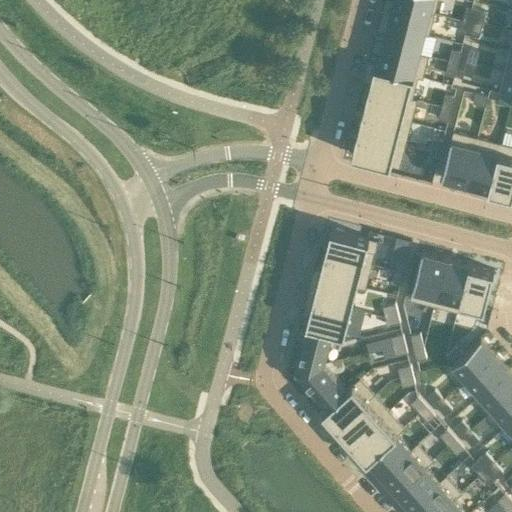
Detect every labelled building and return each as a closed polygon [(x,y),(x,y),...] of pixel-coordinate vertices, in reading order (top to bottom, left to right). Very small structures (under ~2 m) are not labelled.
[(392,0),(386,21),(425,31),(424,32),(429,33),(435,11),(392,0)] [(391,0),(392,0),(435,11),(437,0),(391,0)] [(466,4),(463,17),(472,20),(476,7),(466,4)] [(476,7),(472,20),(482,22),(485,9),(476,7)] [(463,17),(460,30),(469,32),(472,20),(463,17)] [(472,20),(469,32),(479,35),(482,22),(472,20)] [(386,21),(381,42),(419,52),(419,51),(429,53),(431,54),(436,35),(429,33),(424,32),(425,31),(386,21)] [(375,62),(375,63),(418,74),(418,75),(423,76),(429,53),(419,51),(419,52),(381,42),(375,62)] [(469,46),(466,59),(475,62),(479,49),(469,46)] [(451,47),(448,59),(458,62),(461,49),(451,47)] [(448,59),(445,72),(455,74),(458,62),(448,59)] [(466,59),(462,72),(472,74),(475,62),(466,59)] [(374,62),(368,85),(412,96),(413,95),(418,75),(418,74),(375,63),(375,62),(374,62)] [(511,70),(504,69),(499,90),(511,93),(511,70)] [(368,85),(363,107),(411,120),(417,97),(413,95),(412,96),(368,85)] [(511,93),(500,90),(498,100),(510,103),(511,96),(511,93)] [(445,91),(442,104),(451,106),(455,94),(445,91)] [(475,91),(472,101),(485,104),(488,94),(475,91)] [(442,104),(438,116),(448,119),(451,106),(442,104)] [(363,107),(357,129),(406,142),(411,120),(363,107)] [(453,128),(441,176),(465,182),(477,134),(453,128)] [(501,140),(488,188),(511,193),(511,129),(505,128),(502,140),(501,140)] [(357,129),(351,152),(400,165),(406,142),(357,129)] [(477,134),(465,182),(488,188),(501,140),(477,134)] [(434,135),(430,148),(440,151),(443,138),(434,135)] [(430,148),(427,161),(437,164),(440,151),(430,148)] [(330,225),(324,250),(372,262),(378,238),(330,225)] [(422,249),(409,297),(434,303),(446,255),(422,249)] [(324,250),(318,273),(356,283),(356,284),(365,286),(372,262),(324,250)] [(396,255),(393,268),(403,270),(406,257),(396,255)] [(446,255),(434,303),(457,309),(469,261),(446,255)] [(469,261),(457,309),(482,315),(494,268),(469,261)] [(393,268),(390,280),(400,283),(403,270),(393,268)] [(318,273),(312,296),(350,306),(351,304),(356,284),(356,283),(318,273)] [(312,296),(306,320),(307,320),(333,326),(332,327),(344,330),(358,333),(365,310),(350,306),(312,296)] [(395,301),(382,304),(385,314),(398,311),(395,301)] [(398,311),(385,314),(387,323),(400,320),(398,311)] [(306,325),(295,367),(324,361),(327,346),(332,327),(333,326),(307,320),(306,325)] [(420,330),(410,333),(413,346),(423,343),(420,330)] [(390,335),(380,337),(382,346),(392,344),(405,341),(403,331),(390,335)] [(481,335),(452,361),(466,377),(495,351),(481,335)] [(405,341),(392,344),(394,354),(407,350),(405,341)] [(423,343),(413,346),(416,358),(426,356),(423,343)] [(455,344),(445,353),(452,360),(462,351),(455,344)] [(495,351),(466,377),(479,392),(509,366),(495,351)] [(324,361),(295,367),(328,404),(347,387),(347,386),(344,383),(324,361)] [(410,363),(398,366),(400,375),(413,372),(410,363)] [(511,369),(509,366),(479,392),(493,407),(511,390),(511,369)] [(413,372),(400,375),(402,385),(415,381),(413,372)] [(328,404),(322,409),(337,425),(375,391),(360,375),(347,386),(347,387),(328,404)] [(435,387),(427,394),(436,403),(443,397),(435,387)] [(511,390),(493,407),(506,423),(511,417),(511,390)] [(375,391),(337,425),(352,441),(389,408),(375,391)] [(418,394),(411,400),(419,410),(427,403),(418,394)] [(443,397),(436,403),(445,413),(452,407),(443,397)] [(427,403),(419,410),(428,420),(436,413),(427,403)] [(389,408),(352,441),(367,458),(368,457),(367,457),(396,430),(397,431),(404,424),(389,408)] [(462,418),(454,424),(463,434),(471,427),(462,418)] [(447,426),(439,433),(448,443),(456,436),(447,426)] [(471,427),(463,434),(471,444),(479,437),(471,427)] [(396,430),(367,457),(368,457),(382,473),(411,447),(411,446),(397,431),(396,430)] [(456,436),(448,443),(457,452),(464,445),(456,436)] [(411,447),(382,473),(396,489),(425,463),(426,463),(433,457),(418,440),(411,446),(411,447)] [(486,449),(478,456),(487,466),(495,459),(486,449)] [(478,456),(471,463),(479,472),(487,466),(478,456)] [(495,459),(487,466),(496,476),(503,469),(495,459)] [(425,463),(396,489),(410,505),(440,479),(439,478),(426,463),(425,463)] [(487,466),(479,472),(488,482),(496,476),(487,466)] [(440,479),(410,505),(416,511),(435,511),(454,495),(455,496),(462,489),(447,472),(439,478),(440,479)] [(511,499),(504,491),(497,497),(506,507),(511,501),(511,499)] [(454,495),(435,511),(467,511),(468,511),(468,510),(455,496),(454,495)]
